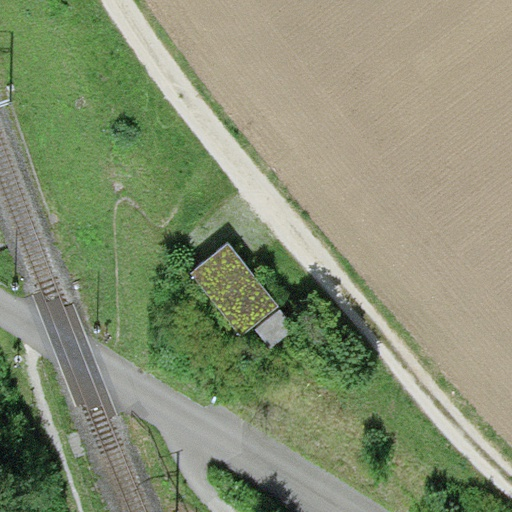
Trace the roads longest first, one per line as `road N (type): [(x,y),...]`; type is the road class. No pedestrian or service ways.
road 1 (track): [(116,0),(224,146),(511,484)]
road 2 (residential): [(0,311),(334,511)]
